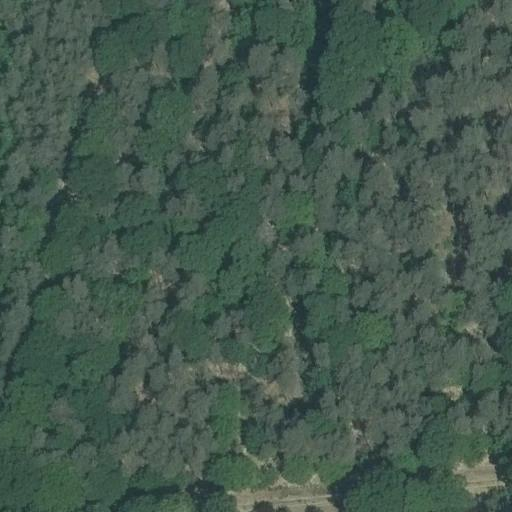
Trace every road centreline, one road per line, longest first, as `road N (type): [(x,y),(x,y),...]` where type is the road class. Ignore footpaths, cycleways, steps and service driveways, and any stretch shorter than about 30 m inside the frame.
road 1 (track): [(114,0),(0,423)]
road 2 (track): [(511,474),(135,511)]
